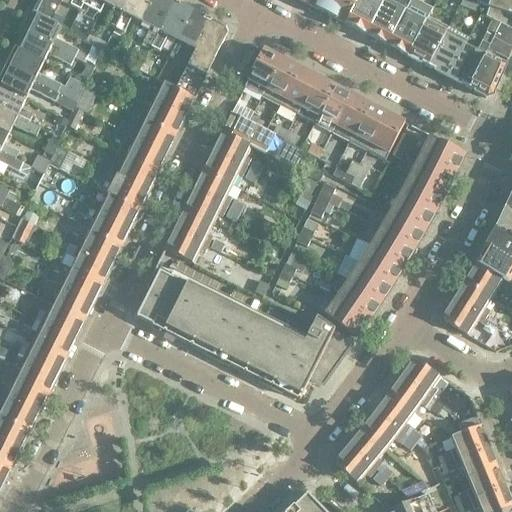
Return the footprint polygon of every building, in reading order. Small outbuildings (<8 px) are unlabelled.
[(38,0),(31,15),(49,24),(54,14),(61,1),(61,0),(38,0)] [(61,0),(61,1),(79,11),(82,5),(84,0),(61,0)] [(84,0),(82,5),(99,14),(104,5),(106,0),(84,0)] [(106,0),(104,5),(113,10),(106,25),(114,30),(122,15),(129,0),(106,0)] [(129,0),(122,15),(114,30),(122,33),(124,34),(131,19),(140,24),(152,0),(129,0)] [(152,0),(140,24),(150,29),(142,43),(150,48),(157,35),(158,33),(159,30),(173,4),(165,0),(152,0)] [(333,0),(309,0),(306,5),(326,15),(333,0)] [(358,0),(333,0),(326,15),(345,26),(358,0)] [(358,0),(345,26),(366,36),(383,2),(383,0),(358,0)] [(383,0),(383,2),(366,36),(386,46),(403,13),(409,0),(398,0),(397,4),(389,0),(383,0)] [(464,0),(462,0),(463,0),(459,7),(476,13),(478,5),(464,0)] [(511,0),(489,0),(487,9),(488,9),(511,17),(511,0)] [(157,35),(150,48),(158,52),(166,38),(175,43),(185,24),(187,21),(191,13),(190,13),(173,4),(159,30),(158,33),(157,35)] [(511,17),(488,9),(485,17),(500,25),(511,30),(511,17)] [(176,43),(169,57),(173,59),(179,62),(183,64),(179,73),(174,84),(171,89),(173,89),(174,90),(181,78),(186,67),(202,36),(209,22),(194,15),(192,14),(191,13),(187,21),(185,24),(176,43)] [(403,13),(386,46),(407,57),(428,17),(426,15),(422,23),(403,13)] [(54,14),(49,24),(60,29),(64,20),(54,14)] [(31,15),(22,33),(52,48),(75,59),(77,60),(82,62),(85,55),(55,40),(61,29),(60,29),(49,24),(31,15)] [(428,17),(407,57),(428,68),(444,35),(428,26),(432,19),(428,17)] [(181,78),(174,90),(193,100),(205,76),(226,35),(224,30),(209,22),(202,36),(186,67),(181,78)] [(89,34),(71,25),(68,33),(85,41),(89,34)] [(511,30),(500,25),(493,38),(489,46),(487,49),(506,60),(511,45),(511,30)] [(114,30),(109,40),(117,43),(122,33),(114,30)] [(444,35),(428,68),(448,79),(464,46),(466,40),(447,30),(444,35)] [(21,34),(13,51),(43,65),(48,56),(71,67),(75,59),(52,48),(22,33),(21,34)] [(489,46),(492,38),(485,34),(477,50),(485,54),(487,49),(489,46)] [(106,44),(90,35),(85,42),(102,51),(106,44)] [(464,46),(448,79),(467,88),(484,57),(464,46)] [(280,59),(263,50),(244,88),(261,97),(280,59)] [(5,68),(34,83),(76,103),(84,87),(78,84),(68,79),(63,88),(38,75),(43,65),(13,51),(5,68)] [(484,57),(467,88),(484,98),(490,96),(503,67),(484,57)] [(132,68),(140,72),(145,62),(137,58),(132,68)] [(298,68),(280,59),(261,97),(279,106),(298,68)] [(148,74),(152,64),(146,61),(141,71),(148,74)] [(86,65),(77,81),(84,85),(93,69),(86,65)] [(5,68),(0,77),(0,88),(25,101),(30,91),(72,112),(76,104),(34,83),(5,68)] [(315,78),(298,68),(279,106),(296,116),(296,115),(315,78)] [(315,78),(296,115),(314,125),(314,124),(333,87),(315,78)] [(139,86),(136,94),(152,102),(159,106),(184,118),(193,100),(174,90),(173,89),(171,89),(166,86),(162,84),(159,89),(157,93),(139,86)] [(333,87),(314,124),(332,133),(351,96),(333,87)] [(0,88),(0,110),(17,118),(27,124),(31,116),(21,111),(25,101),(0,88)] [(95,97),(83,91),(74,109),(86,115),(95,97)] [(136,94),(132,102),(141,107),(140,109),(147,113),(144,120),(159,128),(175,136),(184,118),(159,106),(152,102),(136,94)] [(351,96),(332,133),(350,143),(368,105),(351,96)] [(350,143),(367,152),(386,114),(368,105),(350,143)] [(0,110),(0,131),(9,135),(13,126),(34,137),(38,129),(27,124),(17,118),(0,110)] [(83,114),(74,110),(66,128),(74,132),(83,114)] [(404,124),(386,114),(367,152),(367,153),(385,162),(404,124)] [(231,115),(222,133),(251,148),(293,170),(302,153),(238,119),(239,119),(231,115)] [(264,122),(253,116),(248,124),(260,130),(264,122)] [(67,122),(57,118),(54,123),(65,128),(67,122)] [(131,138),(134,139),(166,155),(175,136),(144,120),(138,130),(136,129),(131,138)] [(131,128),(121,123),(117,130),(127,136),(131,128)] [(287,134),(275,127),(270,135),(283,142),(287,134)] [(117,130),(113,139),(123,144),(127,136),(117,130)] [(0,153),(15,161),(18,153),(3,146),(9,135),(0,131),(0,153)] [(222,133),(212,153),(242,167),(246,170),(250,161),(246,159),(251,148),(222,133)] [(301,141),(288,134),(284,142),(296,149),(301,141)] [(402,135),(397,146),(404,149),(409,139),(402,135)] [(464,155),(460,153),(431,139),(428,137),(418,157),(454,175),(464,155)] [(129,149),(125,157),(157,173),(166,155),(134,139),(131,138),(126,148),(129,149)] [(56,146),(48,142),(43,152),(51,156),(56,146)] [(323,152),(310,145),(306,154),(318,161),(323,152)] [(399,160),(404,149),(397,146),(392,157),(399,160)] [(66,152),(56,147),(47,165),(58,169),(66,152)] [(0,163),(26,176),(30,169),(0,153),(0,163)] [(212,153),(203,173),(232,187),(237,177),(241,179),(246,170),(242,167),(212,153)] [(364,159),(355,154),(345,174),(353,178),(364,159)] [(36,156),(30,168),(42,174),(47,163),(36,156)] [(113,174),(116,176),(148,191),(157,173),(125,157),(120,167),(117,166),(113,174)] [(445,194),(454,175),(418,157),(409,175),(445,194)] [(372,163),(364,159),(353,178),(350,186),(358,190),(372,163)] [(113,164),(103,160),(99,167),(109,172),(113,164)] [(253,163),(249,171),(259,176),(263,168),(253,163)] [(100,191),(107,194),(139,209),(148,191),(116,176),(109,172),(99,167),(95,176),(105,181),(100,191)] [(350,186),(353,178),(345,174),(338,170),(335,177),(350,186)] [(313,171),(309,178),(317,183),(321,176),(313,171)] [(249,172),(245,179),(254,185),(259,177),(249,172)] [(203,173),(193,192),(226,209),(231,200),(227,198),(232,187),(203,173)] [(435,212),(445,194),(409,175),(399,193),(435,212)] [(309,199),(317,184),(309,179),(299,197),(308,201),(309,199)] [(334,190),(324,185),(320,192),(331,198),(334,190)] [(0,197),(13,203),(16,196),(0,188),(0,197)] [(193,192),(183,212),(213,227),(218,216),(222,218),(226,209),(193,192)] [(327,205),(331,198),(320,192),(317,200),(327,205)] [(425,231),(435,212),(399,193),(390,211),(425,231)] [(81,203),(98,212),(130,228),(139,209),(107,194),(100,209),(93,205),(95,201),(84,197),(81,203)] [(0,207),(21,218),(24,210),(0,197),(0,207)] [(312,200),(309,199),(308,201),(299,197),(294,208),(305,213),(312,200)] [(324,212),(327,205),(317,200),(313,207),(324,212)] [(93,223),(89,231),(121,247),(130,228),(98,212),(81,203),(76,213),(86,218),(86,219),(93,223)] [(234,203),(229,211),(239,216),(244,208),(234,203)] [(320,219),(324,212),(313,207),(310,214),(320,219)] [(511,210),(506,208),(497,228),(511,237),(511,210)] [(229,211),(225,219),(235,224),(239,216),(229,211)] [(425,231),(390,211),(379,228),(414,249),(425,231)] [(27,212),(22,220),(32,225),(34,226),(38,217),(27,212)] [(183,212),(173,232),(203,246),(207,248),(212,239),(208,237),(213,227),(183,212)] [(22,220),(20,219),(11,238),(23,244),(32,225),(22,220)] [(317,227),(306,221),(299,236),(310,241),(317,227)] [(414,249),(379,228),(369,246),(403,267),(414,249)] [(511,237),(497,228),(486,247),(511,262),(511,237)] [(77,248),(80,249),(112,266),(121,247),(89,231),(84,241),(81,239),(77,248)] [(173,232),(164,251),(194,266),(199,255),(215,262),(219,254),(203,246),(173,232)] [(77,239),(67,234),(62,242),(73,247),(77,239)] [(306,248),(310,241),(299,236),(295,243),(306,248)] [(214,241),(210,250),(219,254),(228,258),(232,250),(214,241)] [(403,267),(369,246),(358,263),(392,285),(403,267)] [(475,265),(503,281),(508,284),(511,277),(511,262),(486,247),(475,265)] [(75,260),(71,268),(103,285),(112,266),(80,249),(77,248),(72,258),(75,260)] [(0,262),(0,279),(4,282),(13,264),(2,258),(0,262)] [(392,285),(358,263),(347,280),(381,303),(392,285)] [(295,270),(285,265),(281,272),(292,278),(295,270)] [(475,265),(464,284),(491,300),(500,286),(507,290),(506,294),(511,297),(511,287),(503,281),(475,265)] [(322,371),(315,368),(322,356),(336,363),(345,350),(347,352),(352,345),(315,320),(312,326),(305,340),(158,266),(155,272),(158,273),(149,290),(149,292),(135,318),(152,326),(165,333),(167,330),(178,335),(176,339),(205,353),(218,360),(220,356),(231,362),(229,365),(259,380),(272,387),(274,383),(285,389),(283,392),(299,400),(307,386),(309,381),(316,384),(322,372),(322,371)] [(59,285),(62,286),(94,303),(103,285),(71,268),(66,278),(63,277),(59,285)] [(58,276),(48,271),(44,279),(54,283),(58,276)] [(289,285),(292,278),(281,272),(278,280),(289,285)] [(381,303),(347,280),(336,297),(369,320),(381,303)] [(255,295),(262,299),(267,288),(260,284),(255,295)] [(464,284),(452,302),(480,319),(497,329),(511,336),(511,334),(511,327),(501,321),(485,311),(485,310),(491,300),(464,284)] [(57,296),(52,305),(85,321),(94,303),(62,286),(59,285),(54,295),(57,296)] [(369,320),(336,297),(323,315),(356,338),(369,320)] [(480,319),(452,302),(443,317),(444,323),(468,337),(477,323),(484,327),(482,331),(492,337),(497,329),(480,319)] [(52,305),(43,323),(76,339),(85,321),(52,305)] [(30,307),(26,315),(36,321),(40,313),(30,307)] [(36,321),(26,315),(22,324),(31,329),(36,321)] [(43,323),(34,342),(67,358),(76,339),(43,323)] [(0,343),(0,347),(25,360),(57,376),(67,358),(34,342),(29,352),(21,348),(21,349),(2,340),(0,343)] [(20,371),(16,379),(48,395),(57,376),(25,360),(0,347),(0,359),(13,366),(12,367),(20,371)] [(437,382),(440,378),(416,363),(416,364),(412,364),(411,364),(400,378),(427,397),(433,402),(439,394),(432,389),(433,389),(437,382)] [(427,397),(400,378),(387,395),(414,415),(421,406),(421,405),(428,410),(433,402),(427,397)] [(0,394),(7,398),(39,414),(48,395),(16,379),(8,394),(1,391),(3,387),(0,384),(0,394)] [(0,400),(4,402),(0,410),(0,417),(30,432),(39,414),(7,398),(0,394),(0,400)] [(387,395),(374,413),(404,436),(410,428),(406,425),(414,415),(387,395)] [(448,402),(443,409),(448,413),(449,413),(450,414),(455,417),(460,410),(455,407),(448,402)] [(443,409),(438,416),(443,420),(444,420),(449,413),(448,413),(443,409)] [(374,413),(361,430),(386,451),(390,447),(394,441),(398,444),(404,436),(374,413)] [(0,440),(21,451),(30,432),(0,417),(0,440)] [(480,427),(476,419),(458,426),(462,434),(480,427)] [(449,439),(454,451),(450,452),(454,461),(457,459),(488,447),(480,427),(462,434),(449,439)] [(413,429),(407,437),(416,444),(422,436),(413,429)] [(361,430),(347,447),(372,468),(376,471),(382,464),(379,460),(386,451),(361,430)] [(416,444),(407,437),(400,446),(410,453),(416,444)] [(0,462),(12,468),(21,451),(0,440),(0,462)] [(372,468),(347,447),(335,460),(336,460),(336,466),(336,467),(357,485),(359,482),(360,483),(365,476),(369,479),(376,471),(372,468)] [(488,447),(457,459),(454,461),(457,469),(458,471),(461,469),(466,480),(496,467),(488,447)] [(451,463),(447,454),(434,459),(438,468),(451,463)] [(0,486),(2,488),(12,468),(0,462),(0,486)] [(451,463),(438,468),(441,476),(453,471),(451,463)] [(384,467),(378,473),(388,481),(393,475),(384,467)] [(496,467),(466,480),(470,491),(466,493),(470,502),(505,487),(496,467)] [(381,488),(388,481),(378,473),(372,480),(381,488)] [(511,504),(505,487),(470,502),(474,511),(478,509),(478,511),(502,511),(511,508),(511,504)] [(322,511),(306,495),(293,507),(288,511),(322,511)] [(388,511),(386,511),(436,511),(434,508),(430,498),(429,495),(426,496),(415,500),(400,507),(394,509),(388,511)] [(467,504),(464,496),(448,501),(451,510),(467,504)]
